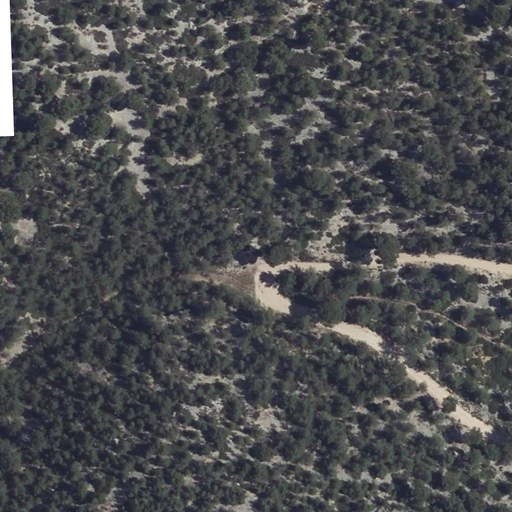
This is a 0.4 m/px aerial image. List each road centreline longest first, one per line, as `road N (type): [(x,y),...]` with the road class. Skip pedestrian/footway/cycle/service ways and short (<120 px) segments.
road 1 (track): [(511,267),(381,257),(270,268),(263,284),(271,302),(398,359),(511,449)]
road 2 (track): [(511,350),(418,308),(263,284)]
